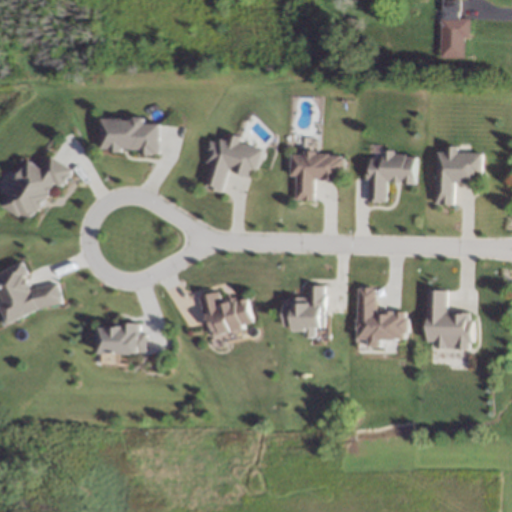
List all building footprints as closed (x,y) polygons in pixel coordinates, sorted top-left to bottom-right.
[(460,0),(460,11),(458,11),(458,18),(470,18),(470,19),(470,37),(465,37),(464,58),(441,57),(442,18),(444,18),(444,11),(442,11),(442,0),(460,0)] [(103,147),(104,116),(122,116),(122,118),(131,118),(131,117),(134,114),(142,114),(145,117),(145,121),(160,122),(160,123),(160,152),(153,152),(153,153),(143,153),(143,148),(123,147),(123,151),(112,151),(113,147),(103,147)] [(242,134),(240,142),(264,149),(258,169),(253,168),(251,176),(242,174),(242,172),(236,171),(237,167),(230,165),(229,170),(223,190),(206,185),(213,162),(209,160),(212,151),(208,150),(211,139),(220,141),(221,136),(229,139),(231,131),(242,134)] [(458,150),(484,151),(483,174),(479,174),(478,182),(468,182),(468,181),(456,180),(455,204),(442,204),(442,202),(437,202),(438,150),(447,150),(448,144),(458,144),(458,150)] [(318,152),(332,152),(332,155),(343,155),(343,157),(346,157),(346,174),(342,174),(342,179),(332,179),(332,180),(323,180),(323,178),(318,178),(318,180),(317,201),(305,201),(305,200),(299,199),(299,176),(293,176),(293,153),(306,153),(306,149),(318,149),(318,152)] [(397,152),(408,153),(408,154),(418,155),(418,183),(405,182),(406,180),(403,180),(403,181),(395,181),(395,179),(390,179),(390,201),(384,201),(372,201),(372,197),(371,197),(371,179),(370,179),(370,167),(373,167),(374,156),(385,157),(386,149),(397,149),(397,152)] [(55,156),(74,168),(72,172),(73,173),(67,182),(66,181),(63,185),(56,181),(53,184),(55,185),(50,193),(40,210),(38,209),(32,219),(22,213),(21,215),(3,204),(13,188),(14,189),(20,179),(16,176),(22,165),(24,166),(29,158),(45,168),(53,154),(55,156)] [(30,273),(27,274),(28,277),(29,277),(32,284),(31,284),(33,288),(60,282),(61,286),(62,286),(64,298),(63,298),(64,303),(40,308),(7,323),(0,306),(0,301),(3,300),(0,293),(0,271),(24,260),(30,273)] [(286,299),(285,326),(294,326),(294,331),(306,331),(306,337),(317,337),(317,328),(326,328),(327,284),(311,284),(311,297),(301,297),(300,299),(286,299)] [(379,287),(359,287),(359,339),(369,339),(369,346),(382,347),(382,339),(409,339),(409,311),(392,311),(392,313),(378,313),(379,287)] [(448,312),(448,289),(429,289),(428,342),(438,342),(438,348),(472,348),(473,313),(448,312)] [(224,300),(238,296),(239,300),(250,297),(255,321),(245,323),(246,327),(224,332),(224,333),(214,335),(211,321),(208,322),(207,317),(202,294),(221,290),(224,300)] [(142,322),(142,323),(142,332),(149,332),(148,351),(141,351),(141,352),(132,352),(132,353),(121,353),(121,351),(111,351),(111,352),(99,352),(99,339),(99,330),(100,330),(100,325),(110,325),(119,325),(119,324),(124,324),(124,321),(142,322)]
